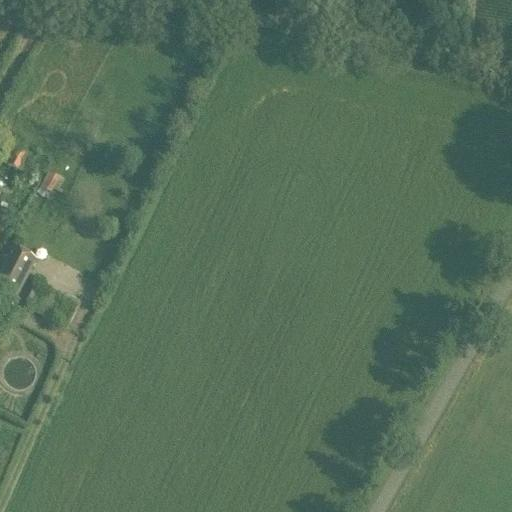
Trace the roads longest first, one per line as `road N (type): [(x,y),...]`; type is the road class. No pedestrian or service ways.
road 1 (unclassified): [(124,0),(511,71)]
road 2 (unclassified): [(376,511),(511,273)]
road 3 (unknown): [(0,490),(74,328)]
